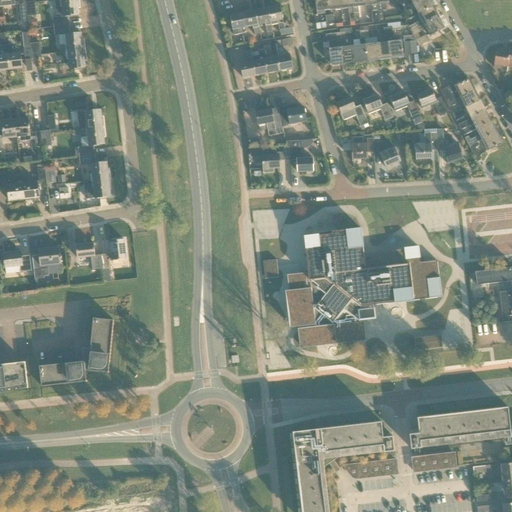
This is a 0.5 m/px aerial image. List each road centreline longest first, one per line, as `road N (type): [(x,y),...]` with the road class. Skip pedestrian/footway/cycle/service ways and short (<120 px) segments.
road 1 (secondary): [(160,0),(194,169),(194,396)]
road 2 (secondary): [(219,393),(207,320),(201,160),(168,0)]
road 3 (residential): [(0,231),(131,206),(122,78)]
road 4 (tertiary): [(178,412),(0,440)]
road 5 (tertiary): [(0,446),(176,441)]
road 6 (residential): [(343,193),(511,184)]
road 7 (residential): [(315,82),(473,64)]
road 8 (residential): [(0,318),(70,311),(64,345),(37,347)]
road 9 (residential): [(0,99),(122,78)]
